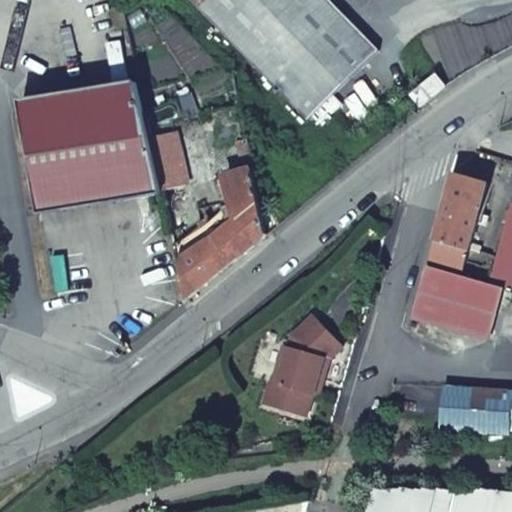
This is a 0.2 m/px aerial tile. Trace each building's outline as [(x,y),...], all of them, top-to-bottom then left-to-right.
[(191,0),(307,119),(378,51),(329,0),(191,0)] [(423,108),(448,88),(437,76),(412,95),(423,108)] [(156,199),(137,82),(19,104),(40,217),(156,199)] [(267,236),(251,168),(226,176),(236,221),(179,266),(187,302),(230,266),(264,239),(267,236)] [(455,174),(430,263),(463,271),(482,208),(486,209),(489,199),(485,198),(489,185),(455,174)] [(511,211),(491,281),(511,285),(511,211)] [(428,269),(414,320),(446,329),(489,342),(504,288),(428,269)] [(480,274),(478,280),(489,283),(490,277),(480,274)] [(323,381),(329,360),(343,347),(314,317),(292,337),(289,348),(283,347),(273,384),(270,383),(263,405),(305,418),(312,396),(317,379),(323,381)] [(317,398),(323,381),(317,379),(312,396),(317,398)] [(440,405),(439,435),(511,436),(511,393),(443,387),(440,405)] [(448,491),(376,492),(370,511),(511,511),(511,492),(497,491),(448,491)]
